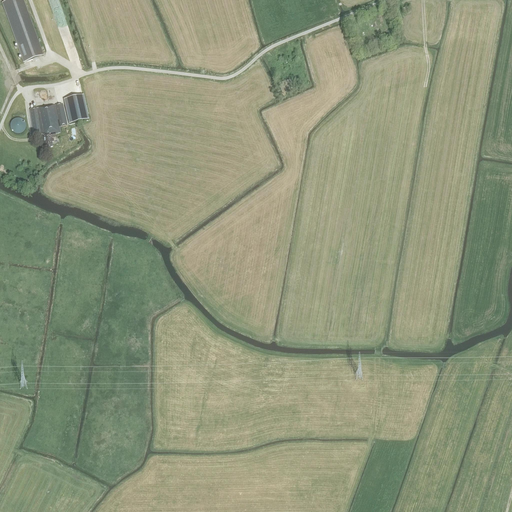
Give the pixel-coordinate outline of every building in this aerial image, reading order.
[(23,63),(44,56),(23,0),(10,0),(2,3),(23,63)] [(294,92),(290,80),(278,85),(283,96),(294,92)] [(83,96),(63,100),(69,125),(88,120),(83,96)] [(56,138),(55,134),(60,134),(59,128),(67,127),(64,112),(62,105),(30,109),(30,112),(34,136),(43,135),(45,148),(52,147),(51,142),(53,142),(52,139),(53,139),(56,138)] [(11,124),(10,127),(11,129),(12,131),(13,133),(16,134),(18,135),(20,134),(23,133),(24,131),(26,129),(26,127),(26,124),(24,122),(23,120),(20,119),(18,119),(16,119),(13,120),(12,122),(11,124)]
